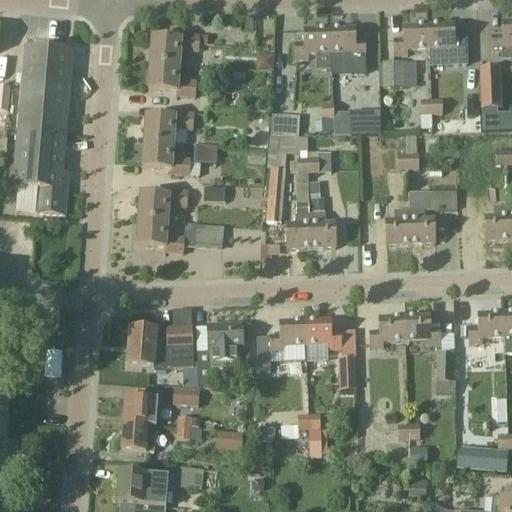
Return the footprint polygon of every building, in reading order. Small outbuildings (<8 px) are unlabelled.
[(511,25),(501,26),(501,38),(492,39),(492,56),(500,56),(500,63),(511,62),(511,25)] [(454,28),(428,29),(429,54),(429,70),(465,68),(464,32),(454,33),(454,28)] [(429,54),(428,29),(402,30),(402,42),(392,42),(393,60),(407,59),(406,54),(429,54)] [(354,31),(329,33),(330,58),(330,70),(352,69),(352,77),(366,76),(365,44),(355,44),(354,31)] [(330,58),(329,33),(303,34),(303,46),(293,47),(294,64),(308,63),(308,58),(330,58)] [(180,43),(180,54),(198,56),(199,40),(181,38),(180,43)] [(149,67),(179,69),(180,54),(180,43),(151,41),(149,67)] [(24,51),(12,190),(37,192),(36,217),(61,219),(63,193),(57,192),(64,104),(58,104),(62,55),(24,51)] [(404,91),(404,65),(380,65),(381,92),(404,91)] [(179,69),(149,67),(147,93),(176,95),(178,84),(179,69)] [(499,111),(498,69),(480,69),(481,111),(497,111),(499,111)] [(178,84),(176,95),(176,100),(194,101),(195,85),(178,84)] [(10,90),(0,88),(0,115),(8,116),(10,90)] [(214,108),(223,109),(224,99),(215,99),(214,108)] [(252,104),(244,102),(242,111),(251,113),(252,104)] [(458,134),(457,102),(445,102),(445,134),(458,134)] [(430,103),(419,104),(420,118),(431,117),(430,103)] [(441,103),(430,103),(431,117),(441,117),(441,103)] [(332,123),(332,107),(320,108),(322,140),(333,139),(332,123)] [(497,111),(481,111),(482,134),(498,133),(497,117),(497,111)] [(379,114),(365,115),(365,139),(380,138),(379,114)] [(145,119),(144,145),(173,147),(173,146),(174,132),(187,133),(192,134),(193,118),(175,116),(174,121),(145,119)] [(299,120),(282,119),(281,139),(298,140),(299,120)] [(415,138),(406,139),(406,158),(407,173),(418,173),(418,157),(416,157),(415,138)] [(457,148),(481,149),(482,139),(457,138),(457,148)] [(283,172),(285,154),(299,155),(298,162),(306,162),(306,143),(268,141),(267,171),(270,172),(281,172),(283,172)] [(173,147),(144,145),(142,171),(171,173),(170,178),(188,179),(189,163),(184,163),(184,157),(172,157),(173,147)] [(194,148),(193,167),(216,168),(217,150),(194,148)] [(495,170),(505,170),(505,154),(494,154),(495,170)] [(406,158),(396,158),(397,174),(407,173),(406,158)] [(318,162),(307,163),(308,177),(319,176),(318,162)] [(296,165),(289,165),(290,174),(297,173),(297,177),(308,177),(307,163),(296,163),(296,165)] [(270,172),(265,226),(277,227),(281,172),(270,172)] [(203,205),(224,206),(224,192),(204,191),(203,205)] [(409,214),(410,249),(435,248),(434,223),(424,223),(423,214),(456,213),(456,194),(408,195),(409,214)] [(169,200),(168,211),(186,212),(187,196),(169,195),(169,200)] [(484,246),(509,245),(508,210),(507,210),(506,197),(487,198),(487,211),(493,211),(493,220),(483,220),(484,246)] [(138,223),(167,226),(168,211),(169,200),(140,198),(138,223)] [(319,202),(310,203),(310,215),(323,215),(323,202),(319,202)] [(309,208),(295,208),(296,218),(309,218),(309,208)] [(384,225),(385,250),(410,249),(409,214),(394,214),(394,224),(384,225)] [(309,218),(311,253),(336,252),(335,227),(325,227),(324,217),(309,218)] [(295,228),(285,228),(286,254),(311,253),(309,218),(296,218),(294,218),(295,228)] [(166,240),(167,226),(138,223),(136,249),(165,251),(164,256),(182,258),(183,242),(166,240)] [(197,228),(195,250),(221,252),(222,230),(197,228)] [(511,315),(502,316),(504,341),(511,341),(511,315)] [(504,341),(502,316),(477,317),(477,330),(467,330),(468,347),(482,347),(481,342),(504,341)] [(430,319),(404,320),(405,345),(426,345),(426,349),(440,349),(440,331),(430,332),(430,319)] [(405,345),(404,320),(378,321),(378,334),(368,334),(369,352),(383,351),(382,346),(405,345)] [(304,325),(305,349),(327,349),(327,353),(341,353),(340,336),(331,336),(330,324),(304,325)] [(269,341),(256,342),(257,377),(269,376),(269,365),(270,365),(306,364),(305,349),(304,325),(278,326),(279,338),(269,338),(269,341)] [(196,356),(197,368),(198,392),(204,393),(213,393),(212,372),(238,371),(238,365),(237,355),(242,355),(241,327),(207,328),(207,331),(208,355),(203,355),(196,356)] [(156,333),(129,332),(127,369),(153,371),(154,376),(165,376),(167,373),(192,372),(191,331),(165,332),(166,338),(156,337),(156,333)] [(436,357),(435,386),(453,387),(453,386),(453,361),(453,358),(436,357)] [(337,361),(339,394),(356,393),(355,361),(337,361)] [(173,392),(172,409),(198,411),(199,394),(173,392)] [(124,400),(122,427),(155,429),(157,403),(124,400)] [(308,419),(308,434),(319,434),(319,418),(308,419)] [(297,429),(280,430),(281,442),(297,441),(297,434),(305,434),(308,434),(308,419),(296,419),(297,429)] [(177,420),(177,431),(190,432),(190,431),(191,423),(191,422),(177,420)] [(155,429),(122,427),(120,454),(153,457),(155,429)] [(408,444),(408,428),(397,429),(397,444),(408,444)] [(419,428),(408,428),(408,444),(419,444),(419,428)] [(273,445),(274,430),(260,429),(259,444),(273,445)] [(177,431),(176,443),(189,444),(189,442),(190,432),(177,431)] [(319,434),(308,434),(309,462),(321,461),(320,434),(319,434)] [(220,436),(219,452),(241,453),(242,437),(220,436)] [(497,454),(508,454),(508,438),(496,438),(497,454)] [(408,465),(425,465),(425,452),(408,451),(408,465)] [(509,456),(459,452),(457,474),(507,478),(509,456)] [(201,492),(202,473),(199,472),(179,471),(178,491),(201,492)] [(118,477),(116,508),(120,508),(119,511),(164,511),(167,480),(118,477)] [(409,484),(408,500),(420,501),(421,485),(409,484)] [(511,511),(511,502),(492,501),(491,511),(511,511)]
